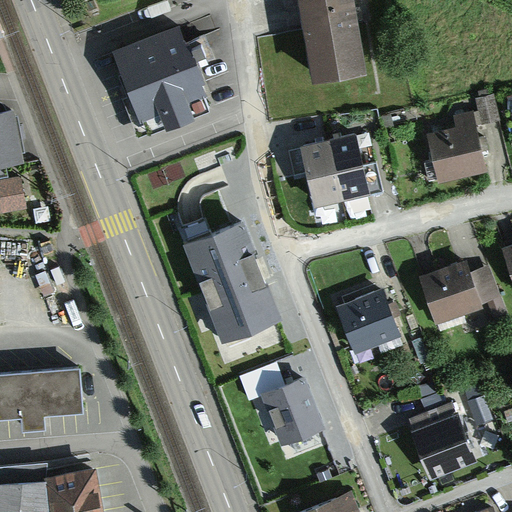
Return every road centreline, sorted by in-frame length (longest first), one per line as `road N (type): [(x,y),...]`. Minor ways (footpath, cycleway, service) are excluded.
road 1 (secondary): [(233,511),(35,0)]
road 2 (residential): [(385,511),(260,179),(238,0)]
road 3 (residential): [(0,456),(124,444),(155,511)]
